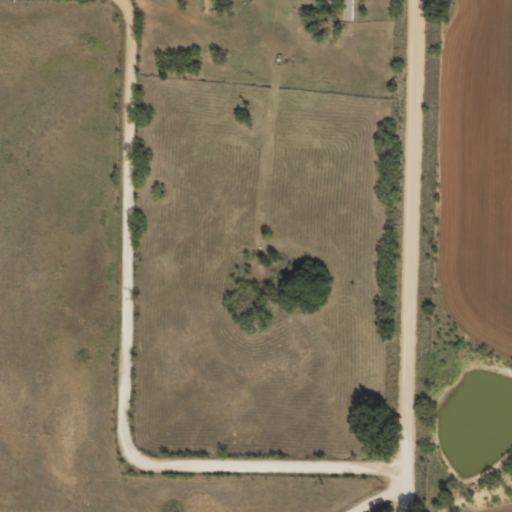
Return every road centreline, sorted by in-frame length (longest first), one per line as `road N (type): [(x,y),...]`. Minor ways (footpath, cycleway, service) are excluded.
road 1 (residential): [(404,477),(147,473),(127,458),(130,49),(122,10),(105,0)]
road 2 (residential): [(402,511),(414,0)]
